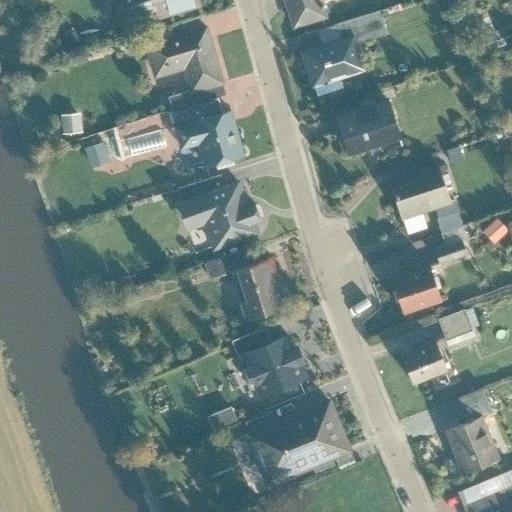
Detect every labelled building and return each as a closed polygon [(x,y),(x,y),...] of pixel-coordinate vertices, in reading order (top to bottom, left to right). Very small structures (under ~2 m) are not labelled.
[(200,0),(115,0),(124,29),(203,8),(200,0)] [(284,0),(292,28),(326,18),(320,0),(284,0)] [(209,25),(145,42),(154,77),(184,69),(189,91),(224,82),(209,25)] [(353,35),(302,49),(312,85),(363,71),(353,35)] [(390,99),(337,114),(347,151),(400,136),(390,99)] [(232,110),(173,125),(180,150),(198,145),(203,166),(243,156),(232,110)] [(83,130),(82,111),(64,112),(66,131),(83,130)] [(166,128),(137,135),(141,151),(170,144),(166,128)] [(94,165),(114,159),(107,138),(87,144),(94,165)] [(438,163),(388,178),(401,220),(452,204),(438,163)] [(243,178),(177,200),(187,229),(205,223),(214,250),(261,234),(243,178)] [(511,227),(500,215),(486,229),(498,241),(511,227)] [(272,258),(233,270),(248,319),(288,307),(272,258)] [(429,264),(390,276),(403,314),(441,302),(429,264)] [(453,345),(481,335),(471,306),(442,316),(453,345)] [(298,329),(226,358),(240,391),(278,375),(285,394),(319,381),(298,329)] [(436,339),(400,353),(412,385),(448,372),(436,339)] [(332,400),(245,436),(267,490),(354,454),(332,400)] [(483,417),(445,433),(463,474),(500,458),(483,417)]
